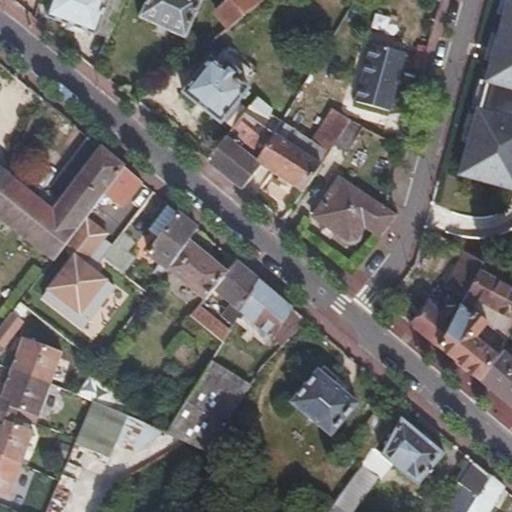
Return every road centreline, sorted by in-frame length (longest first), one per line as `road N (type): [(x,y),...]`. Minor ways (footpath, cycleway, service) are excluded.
road 1 (unclassified): [(0,22),(352,318)]
road 2 (residential): [(473,0),(403,255),(352,318)]
road 3 (unclassified): [(352,318),(511,453)]
